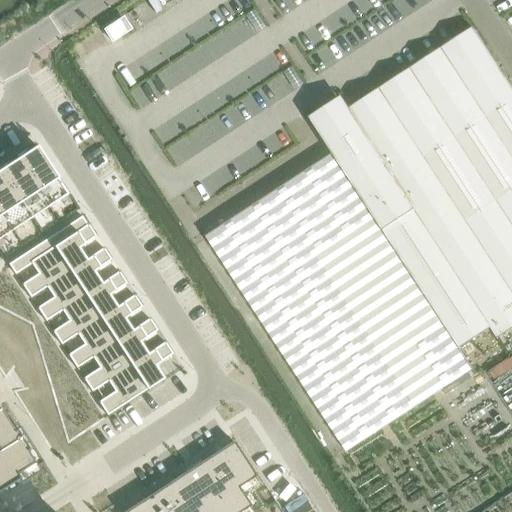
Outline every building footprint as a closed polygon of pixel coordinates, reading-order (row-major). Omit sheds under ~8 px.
[(113,24),(103,30),(107,37),(111,43),(121,36),(131,30),(127,23),(123,17),(113,24)] [(314,166),(206,236),(207,238),(347,452),(471,371),(457,349),(474,338),(490,328),(497,339),(511,329),(511,87),(475,30),(472,32),(365,102),(351,111),(343,116),(343,115),(342,115),(342,114),(341,114),(340,113),(339,113),(338,112),(337,112),(336,112),(335,112),(334,112),(333,112),(332,112),(331,113),(330,113),(329,114),(328,114),(328,115),(327,115),(327,116),(326,117),(326,118),(325,119),(325,120),(325,121),(325,122),(325,123),(325,124),(325,125),(326,125),(326,126),(326,127),(327,127),(319,132),(332,154),(314,166)] [(36,146),(17,158),(49,207),(68,195),(36,146)] [(17,158),(0,169),(0,172),(31,219),(49,207),(17,158)] [(0,172),(0,211),(13,231),(31,219),(0,172)] [(0,211),(0,239),(13,231),(0,211)] [(81,217),(74,222),(79,231),(87,226),(87,225),(81,217)] [(74,222),(66,227),(72,236),(79,231),(74,222)] [(37,274),(21,285),(30,298),(46,288),(45,287),(86,260),(85,260),(78,248),(95,237),(87,225),(87,226),(79,231),(72,236),(64,241),(56,246),(49,251),(41,256),(34,260),(30,263),(31,264),(37,274)] [(66,227),(58,232),(64,241),(72,236),(66,227)] [(58,232),(51,237),(56,246),(64,241),(58,232)] [(51,237),(43,242),(49,251),(56,246),(51,237)] [(43,242),(36,247),(41,256),(49,251),(43,242)] [(36,247),(28,252),(34,260),(41,256),(36,247)] [(53,298),(36,308),(45,322),(61,311),(61,310),(101,284),(101,283),(93,272),(111,260),(103,248),(85,260),(86,260),(45,287),(46,288),(53,298)] [(28,252),(21,257),(27,266),(31,264),(30,263),(34,260),(28,252)] [(21,257),(15,261),(21,271),(27,266),(21,257)] [(15,261),(8,265),(15,275),(21,271),(15,261)] [(68,321),(52,332),(61,345),(77,335),(76,334),(117,307),(116,307),(109,295),(126,284),(118,272),(101,283),(101,284),(61,310),(61,311),(68,321)] [(83,345),(67,355),(76,369),(92,358),(91,357),(132,331),(131,330),(124,319),(141,307),(133,295),(116,307),(117,307),(76,334),(77,335),(83,345)] [(99,368),(82,379),(91,392),(107,382),(107,381),(147,354),(139,342),(157,331),(149,319),(131,330),(132,331),(91,357),(92,358),(99,368)] [(114,392),(98,402),(107,416),(123,405),(163,379),(155,366),(172,354),(164,342),(147,354),(107,381),(107,382),(114,392)] [(0,488),(16,478),(13,474),(17,471),(30,463),(23,451),(25,449),(13,430),(11,431),(0,414),(0,488)] [(365,449),(371,459),(390,447),(384,437),(365,449)] [(233,441),(124,511),(241,511),(251,506),(239,488),(256,477),(233,441)]
